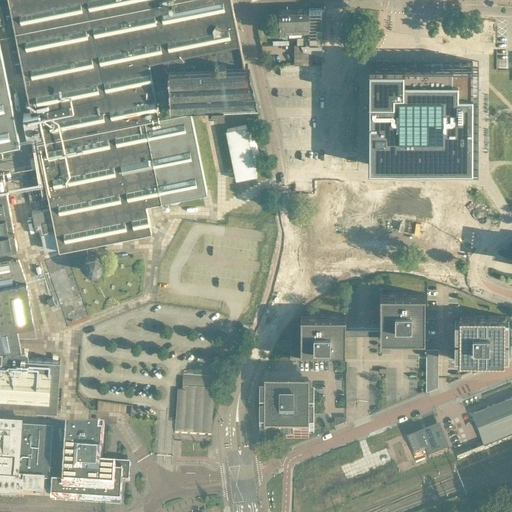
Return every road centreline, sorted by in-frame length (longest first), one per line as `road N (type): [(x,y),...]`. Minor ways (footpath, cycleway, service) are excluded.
road 1 (unclassified): [(247,480),(511,371)]
road 2 (unclassified): [(294,265),(244,2)]
road 3 (unclassified): [(470,277),(411,266),(294,265)]
road 4 (unclassified): [(235,410),(294,265)]
road 5 (residential): [(511,12),(382,0)]
